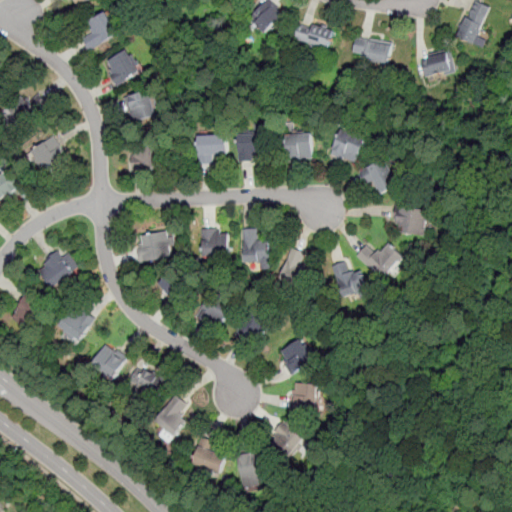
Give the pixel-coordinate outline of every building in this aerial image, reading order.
[(269,0),(261,0),(249,13),(269,32),(285,14),(269,0)] [(476,44),(492,8),(474,0),(458,36),(476,44)] [(92,50),(120,31),(107,12),(89,24),(94,31),(84,39),(92,50)] [(295,40),(330,50),(335,32),(301,22),(295,40)] [(354,58),(391,64),(394,44),(357,39),(354,58)] [(118,85),(142,72),(129,48),(105,61),(118,85)] [(421,56),(422,76),(453,74),(451,54),(421,56)] [(131,121),(158,115),(152,90),(125,96),(131,121)] [(48,103),(38,93),(29,101),(21,93),(6,107),(25,127),(48,103)] [(356,163),(367,139),(342,128),(331,153),(356,163)] [(267,132),(239,132),(239,157),(267,157),(267,132)] [(314,158),(314,133),(287,133),(287,158),(314,158)] [(229,135),(199,135),(199,155),(229,155),(229,135)] [(31,153),(44,173),(68,158),(54,138),(31,153)] [(131,149),(133,170),(161,167),(159,146),(131,149)] [(369,188),(381,181),(385,188),(399,180),(386,157),(360,171),(369,188)] [(0,200),(23,189),(13,170),(0,176),(0,200)] [(394,231),(426,234),(428,208),(396,205),(394,231)] [(230,228),(203,228),(203,254),(230,254),(230,228)] [(259,228),(245,228),(244,265),(270,265),(271,239),(259,238),(259,228)] [(138,234),(141,261),(176,257),(172,230),(138,234)] [(358,254),(383,279),(405,256),(390,242),(381,251),(371,241),(358,254)] [(306,253),(294,247),(281,276),(306,287),(314,268),(302,262),(306,253)] [(82,271),(68,249),(39,268),(53,290),(82,271)] [(333,266),(345,296),(366,287),(358,269),(351,272),(347,261),(333,266)] [(160,283),(176,301),(191,287),(175,269),(160,283)] [(30,333),(47,305),(28,293),(10,322),(30,333)] [(223,324),(232,304),(209,294),(200,313),(223,324)] [(97,320),(80,306),(61,328),(79,342),(97,320)] [(244,329),(263,337),(271,319),(252,310),(244,329)] [(315,360),(301,337),(278,351),(292,374),(315,360)] [(114,381),(128,359),(106,345),(92,367),(114,381)] [(134,383),(159,398),(169,380),(144,365),(134,383)] [(291,409),(318,409),(318,382),(291,382),(291,409)] [(173,438),(189,420),(181,413),(189,405),(179,395),(155,421),(173,438)] [(190,422),(199,412),(189,403),(181,413),(190,422)] [(269,438),(295,464),(313,447),(287,421),(269,438)] [(220,474),(229,455),(200,442),(191,461),(220,474)] [(244,487),(269,483),(264,450),(239,453),(244,487)]
